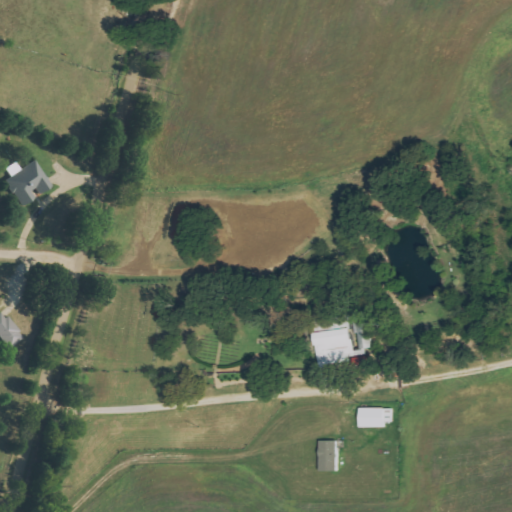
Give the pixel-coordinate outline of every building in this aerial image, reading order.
[(37,197),(37,196),(52,186),(35,161),(4,181),(21,207),(37,197)] [(0,336),(11,348),(24,335),(0,310),(0,336)] [(317,332),(321,366),(352,362),(352,357),(371,355),(366,317),(356,318),(360,350),(356,351),(353,328),(317,332)] [(393,426),(393,408),(361,409),(361,426),(393,426)] [(339,471),(339,441),(322,441),(321,471),(339,471)]
